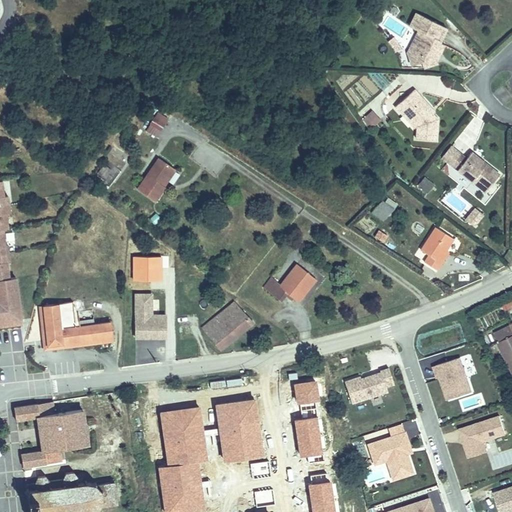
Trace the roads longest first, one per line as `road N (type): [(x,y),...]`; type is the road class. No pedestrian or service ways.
road 1 (tertiary): [(0,395),(317,348),(396,325)]
road 2 (residential): [(396,325),(458,511)]
road 3 (unknown): [(286,511),(264,357)]
road 4 (tertiary): [(396,325),(511,277)]
